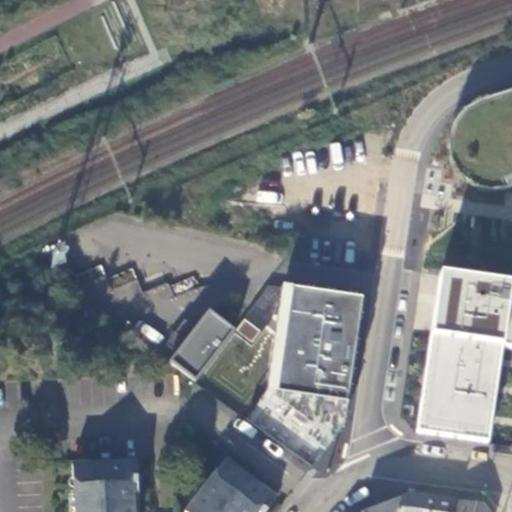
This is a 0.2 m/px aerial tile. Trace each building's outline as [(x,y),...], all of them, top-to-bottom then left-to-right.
[(507,190),(511,187),(511,91),(480,102),(470,106),(461,113),(454,122),(450,131),(447,142),(448,153),(451,163),(457,173),(465,182),(474,188),(485,191),(496,192),(507,190)] [(495,352),(511,354),(511,286),(422,273),(411,347),(399,431),(481,444),(495,352)] [(363,299),(303,291),(283,393),(252,424),(312,468),(344,426),(357,337),(363,299)] [(231,332),(204,313),(168,365),(194,384),(231,332)] [(243,318),(236,332),(253,341),(260,326),(243,318)] [(131,461),(80,465),(80,470),(73,470),(75,511),(133,511),(133,485),(139,485),(138,467),(131,467),(131,461)] [(272,495),(232,463),(227,469),(223,465),(184,511),(266,511),(274,503),(269,499),(272,495)] [(450,511),(454,502),(425,497),(411,494),(400,498),(394,511),(450,511)] [(362,511),(394,511),(400,498),(362,511)] [(487,511),(482,505),(458,502),(454,502),(450,511),(487,511)]
